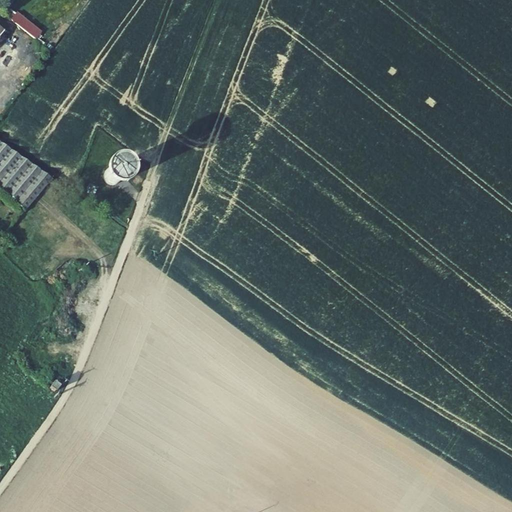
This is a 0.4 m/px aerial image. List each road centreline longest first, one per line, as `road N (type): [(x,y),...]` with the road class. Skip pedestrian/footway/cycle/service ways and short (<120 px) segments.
road 1 (track): [(131,232),(474,502),(499,511)]
road 2 (track): [(210,0),(148,184)]
